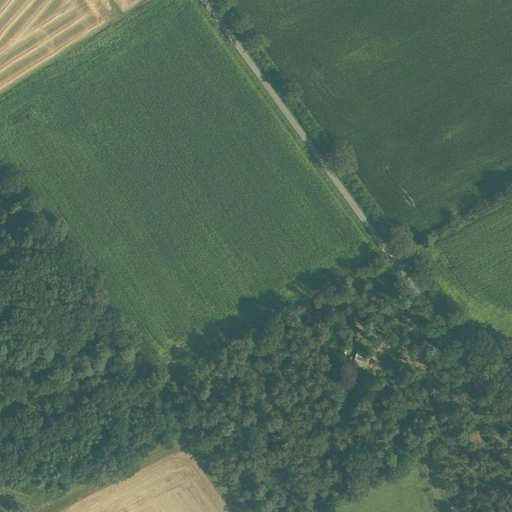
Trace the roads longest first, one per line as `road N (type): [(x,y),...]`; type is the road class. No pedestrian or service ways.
road 1 (unclassified): [(208,0),(511,415)]
road 2 (track): [(499,397),(429,451),(444,511)]
